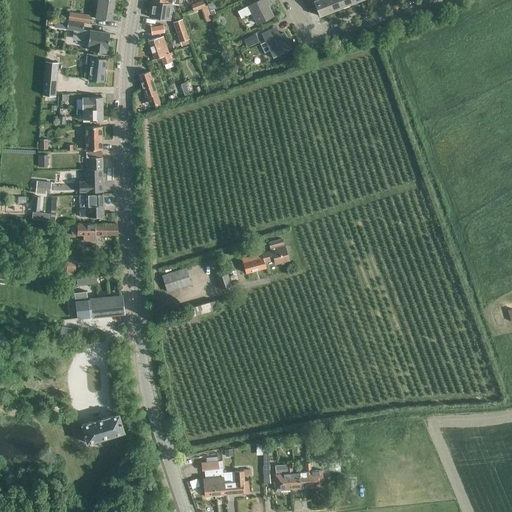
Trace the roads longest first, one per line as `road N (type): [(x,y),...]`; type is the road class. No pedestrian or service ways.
road 1 (secondary): [(185,511),(142,364),(123,116),(135,0)]
road 2 (residential): [(288,0),(317,37),(441,0)]
